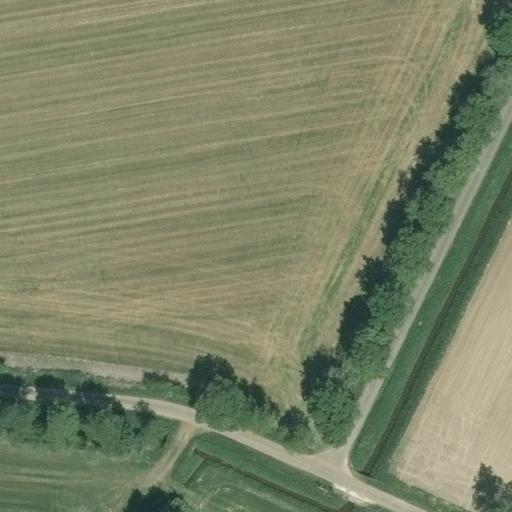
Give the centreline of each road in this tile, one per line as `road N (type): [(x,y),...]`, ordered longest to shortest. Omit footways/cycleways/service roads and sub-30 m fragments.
road 1 (unclassified): [(511,89),(326,467)]
road 2 (unclassified): [(326,467),(108,386),(0,377)]
